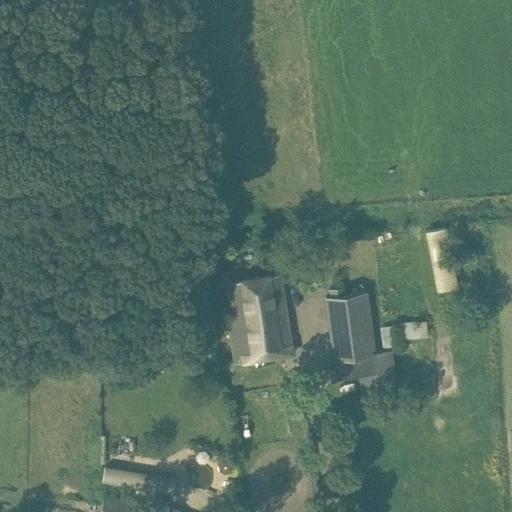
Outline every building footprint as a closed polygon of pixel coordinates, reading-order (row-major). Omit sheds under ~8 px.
[(279,272),(226,281),(230,302),(226,303),(235,362),(284,353),(284,354),(292,352),(279,272)] [(334,357),(368,352),(360,291),(325,296),(334,357)] [(427,334),(426,319),(400,320),(401,335),(427,334)] [(383,324),(384,343),(396,343),(396,324),(383,324)] [(390,348),(374,351),(378,385),(394,383),(390,348)] [(141,511),(144,501),(104,493),(99,511),(141,511)]
